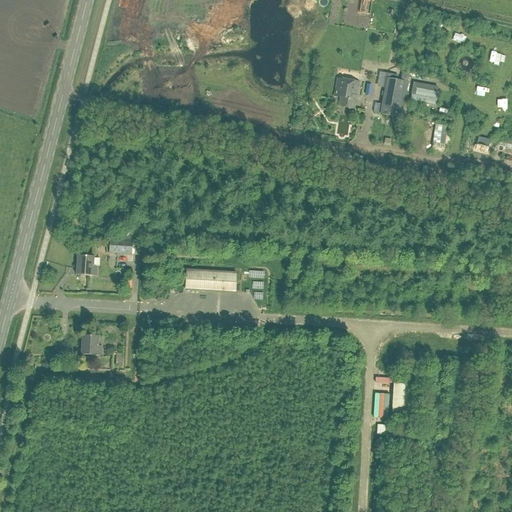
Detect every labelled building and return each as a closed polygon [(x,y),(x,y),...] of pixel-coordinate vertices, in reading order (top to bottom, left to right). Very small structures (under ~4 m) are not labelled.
[(434,27),(443,31),(448,20),(438,16),(434,27)] [(462,36),(470,38),(471,29),(463,28),(462,36)] [(415,65),(417,55),(409,54),(408,64),(415,65)] [(445,71),(447,61),(441,60),(439,70),(445,71)] [(354,108),(359,81),(338,78),(334,97),(340,98),(339,105),(354,108)] [(402,119),(409,83),(387,79),(380,115),(402,119)] [(411,94),(409,101),(435,106),(438,92),(416,88),(415,95),(411,94)] [(466,93),(467,101),(476,100),(476,92),(466,93)] [(110,239),(109,255),(132,256),(133,237),(134,228),(118,227),(118,239),(110,239)] [(96,277),(96,267),(93,267),(93,257),(77,256),(76,276),(96,277)] [(187,271),(185,291),(191,291),(191,293),(198,294),(198,291),(235,293),(236,274),(187,271)] [(100,357),(101,347),(98,347),(98,336),(82,335),(80,356),(100,357)] [(412,415),(414,386),(394,384),(392,413),(412,415)] [(388,436),(388,426),(378,426),(377,436),(388,436)]
